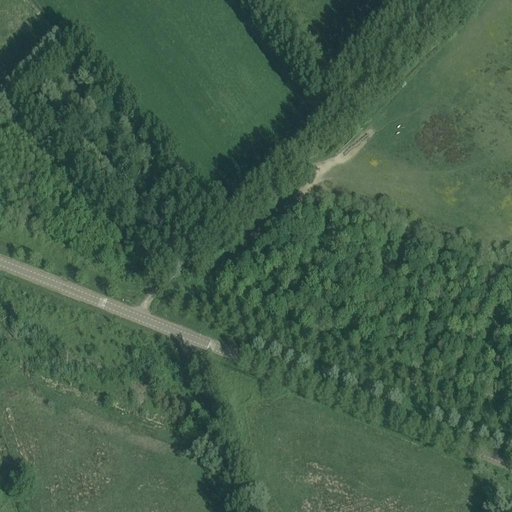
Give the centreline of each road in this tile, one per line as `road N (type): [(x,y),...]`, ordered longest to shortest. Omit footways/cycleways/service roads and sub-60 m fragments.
road 1 (tertiary): [(511,463),(0,262)]
road 2 (track): [(135,315),(325,121)]
road 3 (track): [(242,511),(178,332)]
road 4 (track): [(325,121),(442,0)]
road 5 (track): [(325,121),(239,0)]
